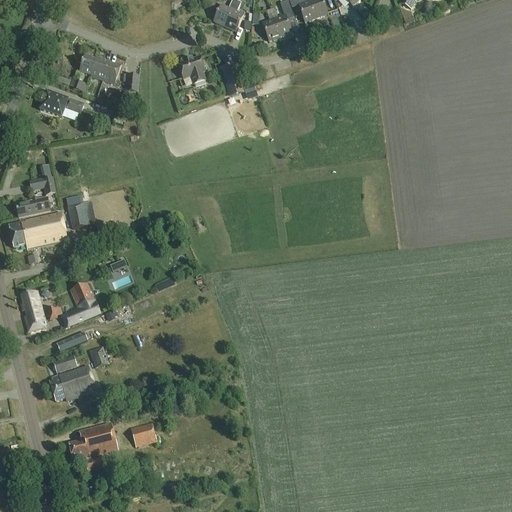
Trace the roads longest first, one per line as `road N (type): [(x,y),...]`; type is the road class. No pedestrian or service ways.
road 1 (residential): [(44,16),(132,54),(207,38),(266,61),(361,26),(386,0)]
road 2 (tertiary): [(54,511),(0,288)]
road 3 (tertiary): [(0,145),(44,16)]
